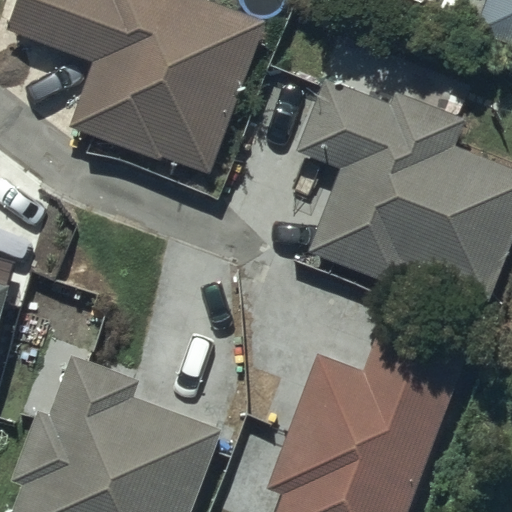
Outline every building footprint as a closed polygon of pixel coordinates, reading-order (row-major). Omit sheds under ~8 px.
[(26,0),(11,42),(96,73),(72,137),(209,187),(267,31),(181,0),(26,0)] [(511,0),(491,0),(477,40),(511,52),(511,0)] [(394,114),(328,89),(301,161),(346,178),(313,261),(402,296),(409,279),(491,311),(511,256),(511,179),(461,159),(471,132),(398,104),(394,114)] [(0,354),(19,293),(0,287),(0,354)] [(366,383),(320,366),(274,497),(289,503),(285,511),(414,511),(475,354),(388,320),(366,383)] [(143,391),(76,365),(53,425),(43,421),(16,490),(29,495),(21,511),(196,511),(224,443),(136,409),(143,391)]
